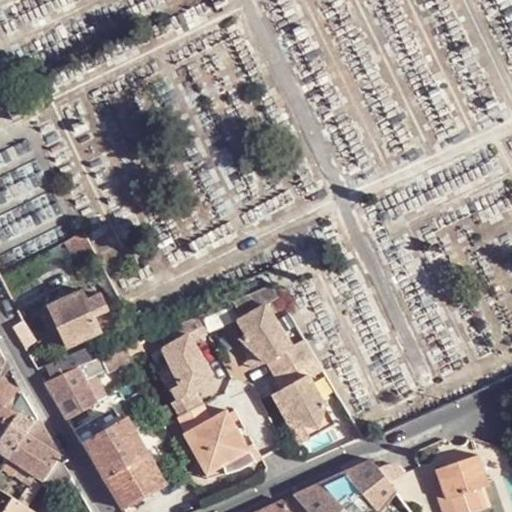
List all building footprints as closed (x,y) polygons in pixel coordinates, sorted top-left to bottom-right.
[(0,150),(21,139),(18,133),(0,141),(0,150)] [(17,282),(87,255),(74,223),(34,238),(35,239),(5,251),(17,282)] [(259,288),(234,299),(244,316),(239,318),(247,332),(241,336),(268,361),(274,372),(314,352),(307,341),(293,349),(259,288)] [(69,345),(101,329),(93,315),(107,308),(100,292),(86,298),(82,289),(50,304),(69,345)] [(173,399),(180,413),(186,411),(205,401),(197,388),(213,378),(215,373),(195,339),(209,331),(205,325),(199,314),(160,331),(168,344),(177,358),(171,362),(182,380),(173,386),(179,396),(173,399)] [(268,361),(241,336),(253,368),(268,361)] [(140,339),(125,346),(131,357),(145,350),(140,339)] [(0,366),(3,369),(9,361),(0,344),(0,366)] [(177,358),(168,344),(162,348),(171,362),(177,358)] [(109,373),(132,363),(130,357),(125,346),(102,355),(107,366),(109,373)] [(48,364),(53,376),(81,364),(76,352),(48,364)] [(314,352),(274,372),(283,387),(279,401),(288,419),(297,413),(311,438),(337,423),(308,374),(322,365),(314,352)] [(98,401),(83,377),(107,366),(102,355),(81,364),(53,376),(45,379),(68,419),(98,401)] [(0,374),(0,376),(3,379),(12,365),(9,361),(3,369),(0,374)] [(182,380),(171,362),(162,367),(173,386),(182,380)] [(0,428),(7,433),(23,407),(18,404),(26,392),(19,389),(3,379),(0,376),(0,428)] [(40,415),(26,392),(18,404),(23,407),(7,433),(2,440),(17,450),(28,434),(40,415)] [(205,401),(186,411),(194,425),(213,415),(205,401)] [(123,507),(165,483),(118,402),(103,410),(107,416),(102,419),(106,427),(99,431),(84,439),(85,442),(123,507)] [(213,415),(194,425),(207,476),(242,466),(238,455),(252,449),(228,407),(213,415)] [(180,413),(179,414),(186,430),(194,425),(186,411),(180,413)] [(297,413),(288,419),(301,442),(311,438),(297,413)] [(92,419),(74,429),(79,439),(82,441),(85,442),(84,439),(99,431),(92,419)] [(46,480),(59,457),(41,424),(28,434),(17,450),(12,458),(46,480)] [(2,440),(0,443),(0,455),(10,461),(12,458),(17,450),(2,440)] [(477,455),(435,470),(440,484),(446,498),(439,501),(443,511),(473,511),(489,506),(482,487),(488,484),(477,455)] [(71,477),(59,457),(46,480),(63,490),(71,477)] [(369,461),(293,496),(307,511),(381,511),(385,508),(396,494),(369,461)] [(440,484),(434,487),(439,501),(446,498),(440,484)] [(307,511),(293,496),(283,501),(288,511),(307,511)] [(36,511),(29,507),(14,497),(13,499),(4,511),(36,511)] [(288,511),(283,501),(257,511),(288,511)]
